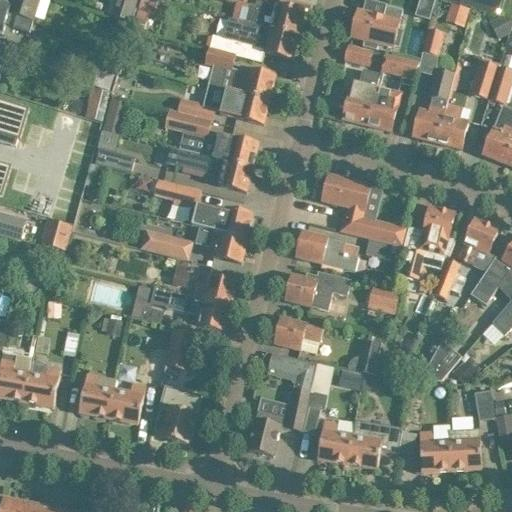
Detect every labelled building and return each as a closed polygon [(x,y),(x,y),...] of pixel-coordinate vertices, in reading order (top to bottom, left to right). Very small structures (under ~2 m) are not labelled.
[(0,12),(33,23),(35,23),(42,0),(13,0),(12,5),(0,1),(0,12)] [(117,0),(112,18),(131,24),(138,0),(117,0)] [(142,0),(133,30),(144,33),(149,14),(164,19),(168,5),(155,1),(151,0),(151,2),(145,0),(142,0)] [(458,0),(492,11),(493,10),(499,13),(503,0),(458,0)] [(252,6),(247,24),(298,38),(302,25),(305,13),(277,6),(276,7),(258,2),(257,7),(252,6)] [(446,23),(464,29),(470,11),(452,5),(446,23)] [(352,39),(376,45),(395,50),(396,48),(400,49),(404,32),(399,31),(404,12),(387,8),(384,19),(358,13),(352,39)] [(33,23),(0,12),(0,35),(3,37),(6,27),(30,34),(33,23)] [(494,21),(503,38),(511,34),(511,31),(511,20),(502,17),(494,21)] [(210,49),(209,52),(236,58),(254,63),(257,49),(265,51),(264,55),(293,62),(298,38),(247,24),(233,21),(228,41),(213,37),(213,39),(209,38),(206,48),(210,49)] [(424,55),(438,58),(444,35),(429,31),(424,55)] [(100,68),(111,71),(118,52),(106,48),(100,68)] [(347,63),(370,69),(374,54),(351,48),(347,63)] [(209,87),(211,88),(226,92),(227,92),(232,94),(232,93),(270,102),(276,78),(242,69),(241,73),(233,71),(236,58),(209,52),(205,67),(213,69),(209,87)] [(387,57),(383,73),(404,78),(402,85),(415,88),(420,65),(387,57)] [(134,67),(124,64),(120,76),(130,80),(134,67)] [(472,96),(488,101),(498,69),(482,64),(472,96)] [(511,73),(498,69),(488,101),(504,106),(511,80),(511,73)] [(413,139),(438,145),(448,107),(455,75),(437,71),(430,99),(433,100),(432,103),(431,103),(429,113),(420,111),(413,139)] [(343,122),(368,128),(378,89),(362,85),(361,86),(353,84),(343,122)] [(378,89),(368,128),(392,134),(399,106),(402,95),(392,92),(378,89)] [(85,119),(103,124),(111,95),(91,90),(87,104),(89,105),(85,119)] [(232,94),(227,92),(221,116),(264,127),(270,102),(232,93),(232,94)] [(111,99),(100,147),(114,151),(125,102),(111,99)] [(0,185),(1,181),(8,183),(13,168),(0,163),(0,134),(21,141),(25,126),(19,124),(24,109),(0,101),(0,185)] [(193,103),(189,119),(210,124),(213,125),(217,109),(193,103)] [(448,107),(438,145),(462,151),(469,123),(460,120),(462,110),(448,107)] [(483,157),(507,166),(511,152),(511,113),(508,120),(499,117),(494,129),(483,157)] [(185,133),(180,152),(203,157),(215,161),(253,170),(259,146),(208,133),(210,124),(189,119),(170,114),(167,129),(185,133)] [(8,137),(6,145),(16,148),(18,140),(8,137)] [(101,151),(97,166),(132,175),(136,160),(101,151)] [(203,157),(180,152),(176,168),(222,179),(220,188),(247,195),(253,170),(215,161),(203,157)] [(64,179),(85,185),(92,160),(71,154),(64,179)] [(323,204),(348,210),(342,233),(403,249),(407,231),(364,220),(372,189),(330,178),(323,204)] [(183,225),(201,230),(209,232),(248,241),(254,217),(226,210),(225,213),(199,207),(202,195),(159,183),(155,198),(176,203),(174,207),(186,211),(183,225)] [(86,196),(93,202),(101,200),(103,191),(97,185),(89,187),(86,196)] [(430,209),(419,255),(418,256),(408,254),(402,278),(421,283),(424,268),(441,272),(448,261),(448,258),(451,259),(456,242),(450,240),(456,216),(430,209)] [(0,236),(22,243),(28,221),(0,213),(0,236)] [(72,227),(48,220),(40,245),(65,252),(72,227)] [(467,240),(459,261),(472,266),(487,273),(497,259),(497,258),(490,255),(492,250),(499,231),(475,221),(467,240)] [(209,232),(201,230),(197,245),(205,248),(216,250),(214,259),(242,266),(248,241),(209,232)] [(146,233),(141,250),(177,260),(181,242),(146,233)] [(297,259),(316,264),(354,273),(357,260),(356,259),(358,249),(344,246),(345,244),(303,233),(297,259)] [(366,256),(390,262),(391,255),(401,257),(402,250),(393,247),(392,248),(370,242),(366,256)] [(487,273),(470,297),(486,308),(500,289),(511,287),(511,248),(502,262),(497,259),(487,273)] [(45,265),(57,268),(61,255),(49,251),(45,265)] [(434,296),(447,301),(451,292),(461,295),(467,280),(457,276),(461,267),(447,262),(434,296)] [(173,286),(188,290),(192,274),(188,273),(188,269),(178,267),(173,286)] [(308,277),(307,280),(292,277),(286,303),(328,313),(333,294),(348,299),(352,283),(320,275),(319,279),(308,277)] [(37,298),(41,280),(25,277),(21,295),(37,298)] [(196,284),(192,300),(231,309),(237,285),(209,278),(207,287),(196,284)] [(46,296),(56,298),(59,285),(49,283),(46,296)] [(231,309),(192,300),(140,287),(132,318),(162,326),(165,313),(151,310),(152,305),(166,309),(199,318),(197,327),(225,334),(231,309)] [(373,289),(368,310),(396,316),(401,296),(373,289)] [(14,300),(7,324),(13,326),(17,327),(23,303),(14,300)] [(511,302),(492,326),(504,338),(511,329),(511,302)] [(61,321),(62,304),(50,304),(49,320),(61,321)] [(102,332),(108,333),(107,337),(121,339),(123,323),(121,323),(121,319),(112,317),(112,321),(104,320),(102,332)] [(291,349),(317,355),(321,344),(324,331),(282,320),(275,346),(291,350),(291,349)] [(13,326),(7,324),(0,322),(0,347),(9,349),(13,326)] [(173,332),(166,367),(189,372),(197,337),(173,332)] [(64,357),(76,359),(80,336),(69,334),(64,357)] [(349,367),(349,372),(380,379),(387,345),(369,341),(365,358),(361,358),(357,358),(353,359),(350,362),(349,367)] [(421,382),(442,383),(463,359),(442,343),(421,382)] [(159,381),(164,354),(154,352),(149,379),(159,381)] [(0,373),(0,399),(25,404),(30,376),(31,365),(32,359),(16,356),(4,354),(2,360),(0,373)] [(294,391),(312,394),(318,367),(280,357),(276,373),(297,378),(294,391)] [(453,374),(464,386),(482,370),(470,358),(453,374)] [(403,377),(419,383),(425,368),(409,362),(403,377)] [(30,376),(25,404),(55,410),(61,372),(48,369),(31,365),(30,376)] [(386,365),(384,377),(398,380),(400,368),(386,365)] [(318,367),(312,394),(328,397),(334,370),(318,367)] [(342,372),(339,387),(359,391),(363,377),(342,372)] [(80,415),(109,421),(115,393),(117,383),(101,380),(87,378),(80,415)] [(115,393),(109,421),(139,427),(146,389),(133,387),(131,396),(115,393)] [(165,390),(159,410),(169,412),(162,440),(188,446),(200,399),(165,390)] [(294,391),(286,431),(303,434),(309,409),(312,394),(294,391)] [(491,393),(475,395),(480,423),(496,420),(495,417),(493,404),(491,393)] [(494,404),(497,418),(505,417),(502,402),(494,404)] [(309,409),(303,434),(317,437),(322,412),(309,409)] [(284,419),(278,418),(259,413),(248,453),(274,459),(284,419)] [(511,415),(497,418),(501,444),(511,441),(511,415)] [(318,462),(348,467),(353,437),(356,425),(340,422),(339,425),(325,423),(322,442),(318,462)] [(356,425),(353,437),(348,467),(378,472),(381,454),(399,456),(400,456),(402,433),(402,430),(356,423),(356,425)] [(480,432),(450,433),(451,442),(452,473),(482,471),(480,432)] [(417,436),(402,433),(400,456),(413,455),(417,436)] [(450,433),(420,435),(421,455),(422,474),(452,473),(451,442),(450,433)] [(51,511),(52,510),(4,501),(1,511),(51,511)]
